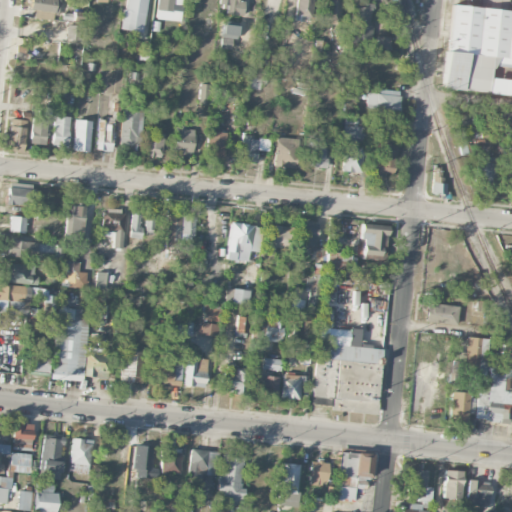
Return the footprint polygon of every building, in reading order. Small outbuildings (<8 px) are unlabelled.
[(19,17),(53,20),(53,13),(57,14),(58,0),(30,0),(30,10),(20,9),(19,17)] [(146,6),(150,6),(151,0),(124,0),(120,29),(142,32),(146,6)] [(181,0),(157,0),(156,19),(180,20),(181,0)] [(219,0),(219,14),(243,15),(243,1),(237,1),(237,0),(219,0)] [(314,19),(314,0),(295,0),(295,18),(314,19)] [(339,0),(323,0),(323,24),(340,24),(339,0)] [(348,43),(370,44),(372,5),(349,4),(348,43)] [(511,10),(452,4),(447,51),(445,51),(441,88),(511,95),(511,79),(490,77),(491,62),(496,62),(495,65),(510,67),(511,64),(511,10)] [(78,25),(66,25),(65,40),(78,40),(78,25)] [(375,51),(389,51),(389,37),(376,36),(375,51)] [(231,49),(231,38),(220,37),(219,49),(231,49)] [(263,76),(246,76),(246,89),(262,89),(263,76)] [(199,103),(208,103),(209,84),(199,84),(199,103)] [(399,90),(378,89),(378,93),(365,92),(364,110),(398,112),(399,90)] [(141,110),(121,110),(119,144),(139,145),(141,110)] [(23,153),(27,113),(22,112),(21,120),(10,118),(6,151),(23,153)] [(50,143),(66,145),(70,116),(54,114),(50,143)] [(361,172),(362,136),(367,136),(367,127),(356,126),(356,117),(342,117),(340,171),(361,172)] [(47,120),(31,118),(29,145),(44,146),(47,120)] [(113,119),(97,118),(96,150),(112,151),(113,119)] [(89,151),(90,120),(74,120),(73,151),(89,151)] [(467,153),(462,128),(454,129),(460,155),(467,153)] [(193,129),(175,129),(174,155),(192,155),(193,129)] [(223,160),(226,133),(208,130),(204,158),(223,160)] [(163,133),(157,133),(156,138),(144,137),(142,154),(161,156),(163,133)] [(269,139),(241,136),(238,160),(256,162),(257,150),(268,151),(269,139)] [(274,167),(296,168),(297,138),(275,137),(274,167)] [(326,138),(305,137),(304,166),(325,167),(326,138)] [(393,174),(394,141),(380,141),(380,155),(371,154),(370,173),(393,174)] [(474,182),(493,184),(496,158),(485,156),(485,155),(481,154),(481,156),(477,155),(474,182)] [(501,185),(511,186),(511,158),(505,158),(501,185)] [(432,166),(430,193),(437,193),(437,195),(445,195),(445,183),(442,183),(442,176),(439,176),(440,167),(432,166)] [(38,205),(38,185),(7,184),(6,204),(38,205)] [(65,235),(82,235),(83,205),(65,205),(65,235)] [(112,248),(121,248),(123,209),(102,208),(101,230),(112,231),(112,248)] [(129,245),(139,245),(140,214),(130,214),(129,245)] [(144,234),(153,234),(153,215),(145,214),(144,234)] [(166,246),(178,246),(179,214),(167,214),(166,246)] [(8,231),(24,233),(26,217),(10,215),(8,231)] [(194,216),(181,215),(181,240),(194,240),(194,216)] [(314,254),(318,223),(300,220),(296,251),(314,254)] [(255,251),(259,226),(230,222),(224,258),(246,261),(248,250),(255,251)] [(288,250),(291,227),(267,224),(265,247),(288,250)] [(362,258),(384,259),(385,224),(360,224),(360,240),(363,240),(362,258)] [(7,258),(60,260),(61,244),(8,242),(7,258)] [(325,275),(353,276),(354,254),(326,253),(325,275)] [(61,287),(85,288),(86,272),(78,271),(78,262),(62,261),(61,287)] [(323,266),(314,263),(310,278),(305,277),(302,289),(310,290),(306,305),(315,307),(321,282),(319,282),(323,266)] [(35,264),(5,264),(5,283),(35,284),(35,264)] [(131,279),(144,282),(146,273),(134,270),(131,279)] [(105,272),(95,271),(94,290),(104,291),(105,272)] [(318,326),(330,328),(332,306),(334,306),(337,278),(324,277),(318,326)] [(225,288),(224,303),(246,304),(247,290),(225,288)] [(287,310),(303,312),(304,300),(288,298),(287,310)] [(424,321),(455,326),(457,306),(430,302),(430,306),(426,305),(424,321)] [(86,323),(103,325),(105,305),(89,303),(86,323)] [(220,307),(203,305),(201,321),(218,323),(220,307)] [(51,379),(80,381),(87,310),(57,307),(51,379)] [(245,333),(246,317),(236,316),(235,332),(245,333)] [(282,321),(273,319),(272,324),(264,324),(263,340),(280,342),(282,321)] [(216,325),(197,323),(196,334),(215,336),(216,325)] [(296,325),(288,324),(287,337),(295,338),(296,325)] [(181,325),(173,325),(173,335),(181,336),(181,325)] [(348,329),(317,329),(317,342),(348,342),(348,329)] [(465,337),(462,372),(484,374),(487,339),(465,337)] [(511,354),(501,354),(502,343),(511,343),(511,354)] [(143,351),(120,350),(119,381),(141,382),(143,351)] [(83,376),(108,377),(109,353),(84,352),(83,376)] [(150,384),(179,386),(181,363),(166,363),(167,353),(152,352),(150,384)] [(207,359),(186,356),(181,385),(203,388),(207,359)] [(280,359),(262,358),(262,369),(280,370),(280,359)] [(27,371),(47,372),(48,360),(27,359),(27,371)] [(511,391),(502,391),(503,378),(507,378),(508,363),(488,361),(487,386),(476,385),(474,420),(509,422),(511,391)] [(243,370),(220,369),(219,391),(242,392),(243,370)] [(279,398),(298,400),(299,384),(303,384),(303,375),(282,373),(282,379),(281,379),(279,398)] [(277,376),(261,375),(260,396),(277,397),(277,376)] [(449,421),(467,422),(468,392),(449,392),(449,421)] [(12,449),(31,450),(32,423),(13,423),(12,449)] [(61,437),(41,436),(39,470),(59,472),(61,437)] [(91,441),(72,438),(67,471),(86,474),(91,441)] [(100,455),(99,467),(122,468),(123,446),(106,445),(106,455),(100,455)] [(151,468),(151,446),(134,445),(132,478),(154,478),(154,468),(151,468)] [(159,473),(179,473),(180,448),(160,448),(159,473)] [(371,451),(355,449),(355,452),(338,452),(335,476),(337,476),(336,486),(355,487),(353,501),(361,502),(363,488),(367,489),(368,477),(371,477),(374,452),(371,451)] [(218,451),(189,450),(187,480),(201,481),(202,475),(216,476),(218,451)] [(7,478),(0,477),(0,503),(5,504),(6,490),(11,490),(12,471),(28,473),(30,454),(9,452),(7,478)] [(241,456),(218,456),(219,497),(230,497),(230,503),(242,503),(241,456)] [(309,461),(307,484),(324,486),(327,463),(321,463),(321,460),(315,460),(315,462),(309,461)] [(297,464),(280,462),(279,475),(276,475),(276,485),(278,486),(276,501),(295,504),(297,464)] [(426,511),(427,509),(430,509),(431,487),(426,487),(427,470),(407,469),(406,496),(421,497),(421,504),(403,503),(402,511),(426,511)] [(442,498),(460,499),(461,471),(443,470),(442,498)] [(466,506),(488,507),(488,481),(467,480),(466,506)] [(30,491),(17,491),(17,510),(30,510),(30,491)] [(55,511),(56,493),(34,492),(33,511),(36,511),(55,511)] [(111,511),(112,500),(98,499),(97,511),(111,511)]
